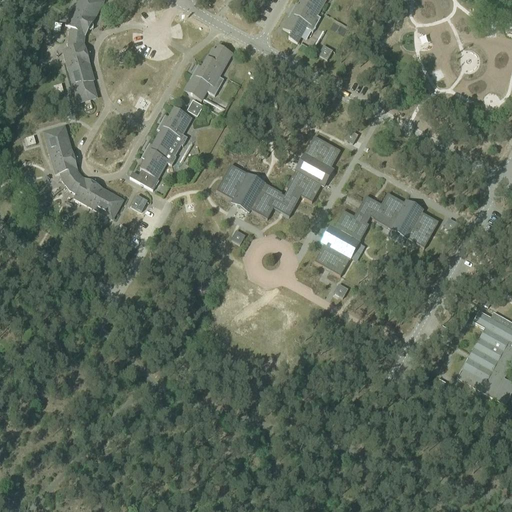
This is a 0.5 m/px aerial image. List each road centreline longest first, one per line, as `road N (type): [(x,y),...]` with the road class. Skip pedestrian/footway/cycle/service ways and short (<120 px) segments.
road 1 (unclassified): [(258,47),(500,182)]
road 2 (unclassified): [(167,206),(115,292),(0,233)]
road 3 (unclassified): [(500,182),(394,370)]
road 4 (residential): [(107,107),(93,59),(101,35),(132,26),(157,32),(175,1)]
road 5 (residential): [(147,127),(122,172),(95,180),(80,155),(107,107)]
road 6 (residential): [(216,24),(188,55),(147,127)]
